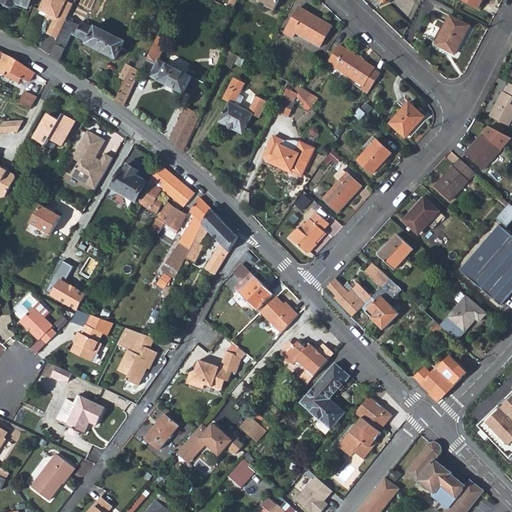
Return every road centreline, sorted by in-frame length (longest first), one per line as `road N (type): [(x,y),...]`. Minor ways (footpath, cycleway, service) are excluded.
road 1 (residential): [(305,287),(154,141),(45,62),(0,41)]
road 2 (residential): [(305,287),(459,114)]
road 3 (residential): [(425,412),(305,287)]
road 4 (residential): [(459,114),(340,0)]
road 5 (unknown): [(219,419),(321,303)]
road 6 (residential): [(345,511),(425,412)]
